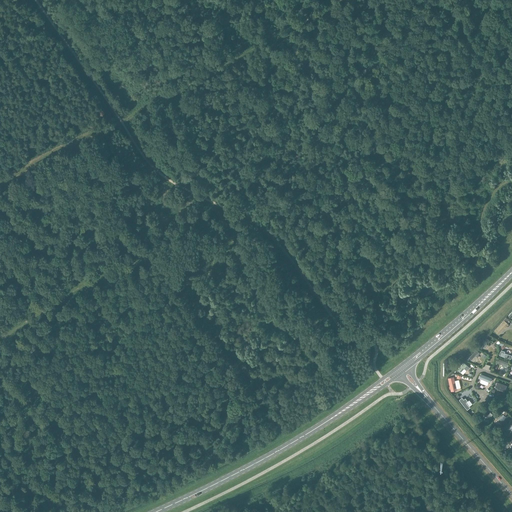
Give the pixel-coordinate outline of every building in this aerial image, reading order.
[(499,336),(509,326),(504,321),(495,331),(499,336)] [(486,338),(479,346),(481,349),(484,346),(485,347),(488,345),(487,344),(489,341),(486,338)] [(500,356),(511,360),(511,359),(511,355),(506,353),(506,351),(502,350),(500,356)] [(472,360),(479,353),(476,351),(469,358),(472,360)] [(511,363),(498,358),(496,362),(503,365),(502,366),(505,368),(506,366),(509,367),(511,363)] [(464,363),(458,370),(458,371),(460,372),(461,372),(464,369),(466,371),(469,368),(464,363)] [(481,374),(479,378),(482,379),(481,383),(487,385),(488,382),(490,383),(492,379),(481,374)] [(459,401),(468,412),(471,409),(466,404),(468,403),(466,400),(464,401),(463,399),(459,401)] [(500,409),(496,418),(500,420),(504,411),(500,409)] [(484,411),(482,414),(481,414),(476,419),(484,426),(489,421),(488,421),(489,421),(491,418),(484,411)]
